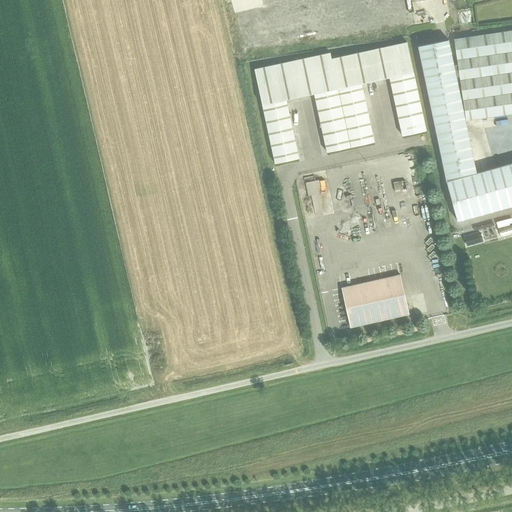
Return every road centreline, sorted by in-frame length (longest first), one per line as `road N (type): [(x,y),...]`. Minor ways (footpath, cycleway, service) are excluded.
road 1 (track): [(0,439),(511,324)]
road 2 (primary): [(511,449),(356,481),(97,511)]
road 3 (unknown): [(438,341),(405,254),(343,244)]
